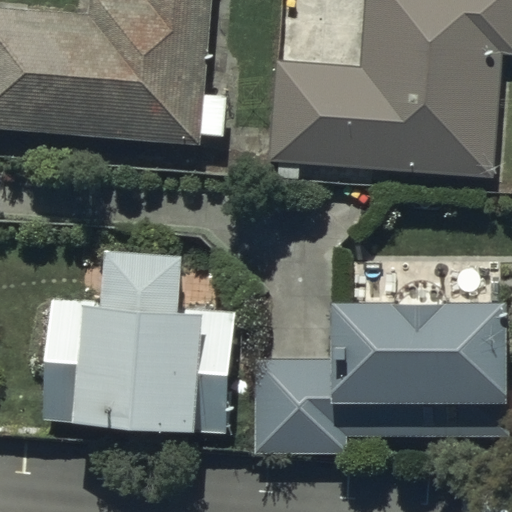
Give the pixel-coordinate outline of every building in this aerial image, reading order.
[(0,20),(0,140),(202,154),(203,145),(224,146),(226,111),(206,110),(213,0),(144,0),(144,4),(93,0),(91,27),(0,20)] [(511,0),(372,0),(367,75),(278,69),(271,172),(497,187),(505,63),(511,63),(511,0)] [(77,435),(76,447),(200,456),(201,443),(228,444),(230,398),(235,398),(238,321),(182,319),(184,278),(107,275),(105,311),(56,309),(45,433),(77,435)] [(330,368),(257,368),(258,462),(351,462),(351,446),(510,445),(510,323),(330,323),(330,368)] [(462,511),(511,511),(511,495),(464,493),(462,511)]
